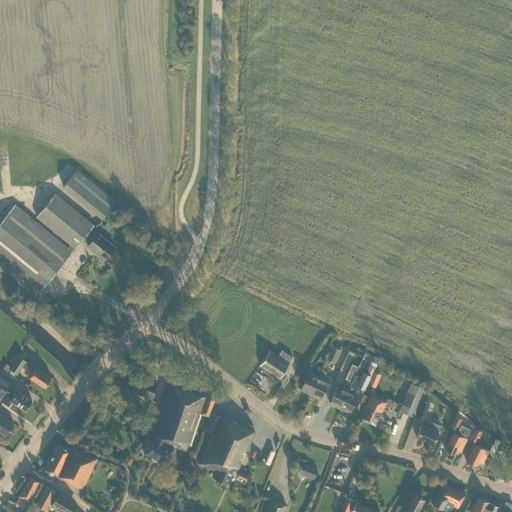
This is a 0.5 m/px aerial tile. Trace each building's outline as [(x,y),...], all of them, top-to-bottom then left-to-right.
[(63,186),(101,218),(115,201),(77,169),(63,186)] [(103,259),(114,246),(97,233),(95,234),(89,229),(93,225),(55,193),(35,217),(69,245),(67,247),(15,205),(0,223),(0,257),(40,290),(72,251),(71,250),(73,247),(74,248),(82,239),(88,244),(86,245),(103,259)] [(335,362),(340,350),(333,347),(327,359),(335,362)] [(277,356),(269,350),(259,365),(278,378),(292,357),(281,350),(277,356)] [(35,368),(31,365),(19,356),(11,367),(10,369),(17,374),(23,366),(28,370),(25,374),(29,376),(29,377),(44,387),(51,377),(36,367),(35,368)] [(158,366),(173,371),(175,363),(160,359),(158,366)] [(10,369),(11,367),(6,363),(3,368),(8,372),(10,369)] [(351,364),(346,378),(351,380),(357,366),(351,364)] [(300,390),(310,394),(321,369),(316,367),(313,374),(308,372),(300,390)] [(321,369),(310,394),(320,399),(328,381),(323,378),(326,372),(321,369)] [(0,381),(8,387),(13,379),(0,370),(0,381)] [(351,383),(350,383),(339,408),(349,413),(357,394),(356,394),(359,387),(365,390),(371,376),(363,372),(361,376),(355,374),(351,383)] [(138,377),(133,392),(151,398),(156,383),(138,377)] [(329,403),(339,408),(350,383),(346,381),(343,388),(337,385),(329,403)] [(398,410),(413,416),(425,389),(410,382),(398,410)] [(214,400),(168,385),(151,432),(155,433),(153,441),(147,439),(143,453),(169,462),(173,448),(167,446),(168,444),(187,451),(189,446),(190,445),(201,414),(208,416),(214,400)] [(31,400),(17,390),(16,391),(12,388),(9,393),(1,387),(0,389),(0,400),(8,406),(12,401),(25,410),(31,400)] [(358,417),(376,425),(381,413),(386,402),(370,395),(365,405),(363,405),(358,417)] [(415,417),(423,420),(429,403),(422,400),(415,417)] [(214,478),(226,484),(232,469),(236,471),(254,432),(212,413),(204,429),(212,433),(198,463),(217,471),(214,478)] [(13,423),(0,414),(0,432),(5,436),(13,423)] [(455,430),(456,430),(456,429),(461,419),(455,416),(449,427),(455,430)] [(420,425),(415,437),(433,444),(438,432),(438,431),(440,425),(427,421),(425,427),(420,425)] [(456,429),(456,430),(455,430),(454,433),(452,432),(444,450),(454,455),(456,450),(460,452),(466,439),(465,439),(470,429),(461,425),(458,430),(456,429)] [(469,439),(476,442),(482,431),(475,428),(469,439)] [(44,469),(82,488),(97,458),(73,448),(72,451),(58,444),(44,469)] [(465,461),(475,466),(477,462),(481,464),(488,451),(474,444),(465,461)] [(299,473),(314,479),(318,468),(303,463),(299,473)] [(245,480),(247,475),(240,471),(237,476),(245,480)] [(29,476),(18,496),(19,496),(16,503),(25,508),(39,482),(29,476)] [(432,504),(442,509),(446,502),(457,507),(464,493),(444,483),(440,492),(439,492),(432,504)] [(55,491),(46,486),(35,504),(44,510),(48,503),(64,511),(71,511),(76,503),(58,493),(57,494),(54,493),(55,491)] [(416,511),(424,499),(413,494),(403,511),(416,511)] [(340,511),(341,511),(348,511),(353,499),(346,496),(340,511)] [(496,511),(499,506),(477,498),(475,504),(472,503),(469,511),(470,511),(496,511)] [(282,511),(285,506),(269,499),(263,511),(282,511)] [(375,511),(355,502),(349,511),(375,511)]
